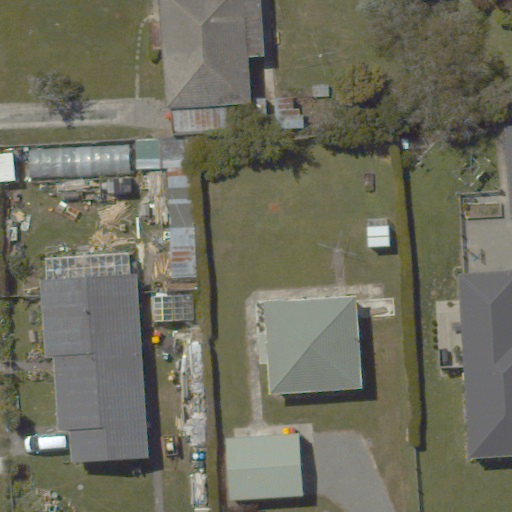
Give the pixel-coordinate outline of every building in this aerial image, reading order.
[(161,0),(167,132),(229,130),(228,100),(248,99),(244,0),(161,0)] [(193,137),(136,139),(137,169),(166,168),(167,220),(196,219),(193,137)] [(68,425),(70,460),(140,456),(130,268),(50,273),(51,300),(40,301),(43,357),(53,357),(57,426),(68,425)] [(468,290),(432,292),(436,370),(460,369),(465,455),(511,452),(511,269),(467,272),(468,290)] [(268,325),(255,325),(256,357),(269,357),(270,390),(363,387),(360,318),(393,317),(392,296),(359,298),(359,292),(266,295),(268,325)] [(312,430),(225,432),(227,498),(314,496),(312,430)]
